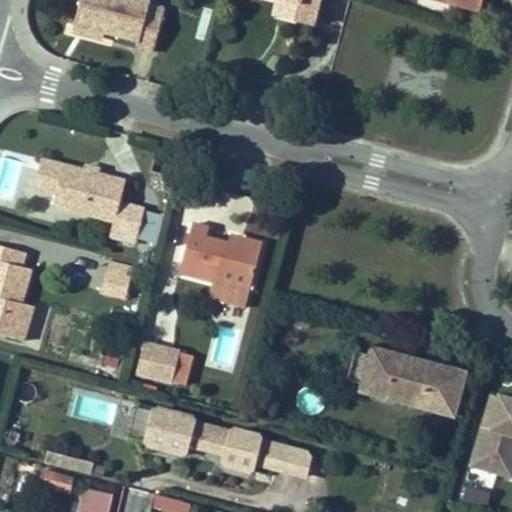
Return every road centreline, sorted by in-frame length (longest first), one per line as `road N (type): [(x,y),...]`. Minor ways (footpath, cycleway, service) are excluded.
road 1 (residential): [(506,198),(0,61)]
road 2 (residential): [(511,316),(491,273),(506,198)]
